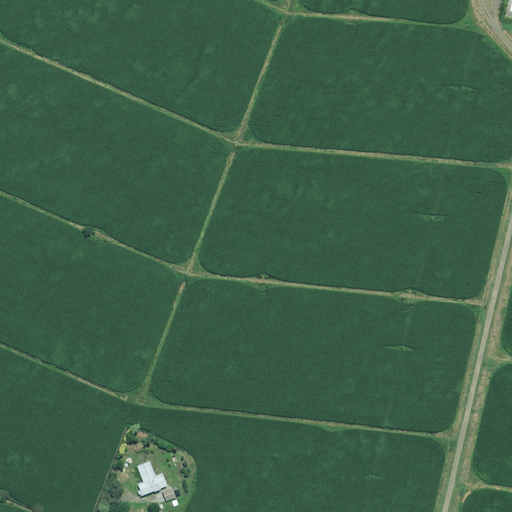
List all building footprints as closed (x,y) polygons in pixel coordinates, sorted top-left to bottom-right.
[(156,477),(150,462),(137,467),(144,483),(138,485),(140,491),(138,492),(140,497),(168,486),(163,474),(156,477)] [(204,470),(199,468),(196,480),(201,481),(204,470)] [(206,489),(203,485),(195,490),(198,494),(206,489)] [(177,497),(174,491),(173,488),(162,492),(166,502),(177,498),(177,497)] [(172,502),(174,506),(174,507),(179,505),(179,504),(185,502),(184,498),(172,502)]
